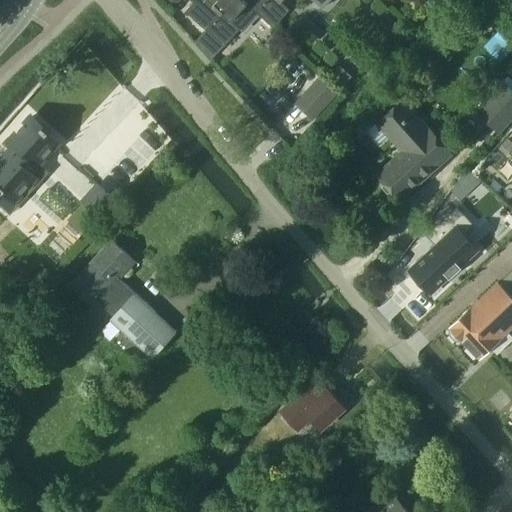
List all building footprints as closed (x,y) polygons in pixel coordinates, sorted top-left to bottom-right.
[(192,0),(198,5),(190,13),(207,29),(224,45),(241,27),(238,25),(232,19),(247,3),(256,11),(265,0),(192,0)] [(265,0),(256,11),(273,26),(288,9),(280,2),(281,0),(265,0)] [(312,0),(322,9),(331,0),(312,0)] [(476,111),(499,132),(511,118),(511,90),(503,82),(476,111)] [(452,154),(403,99),(376,123),(402,151),(376,174),(400,200),(452,154)] [(16,145),(0,161),(0,189),(3,192),(4,191),(14,200),(35,179),(29,173),(58,143),(48,133),(49,132),(42,126),(42,127),(31,118),(18,132),(11,139),(16,145)] [(467,169),(451,190),(460,200),(480,181),(471,173),(467,169)] [(80,207),(69,220),(83,233),(114,199),(98,185),(93,189),(94,190),(88,196),(87,196),(83,201),(84,202),(80,207)] [(447,277),(449,278),(460,267),(459,266),(477,250),(463,235),(473,225),(456,207),(425,235),(435,246),(408,270),(430,293),(447,277)] [(110,320),(152,358),(177,331),(116,275),(121,269),(125,273),(135,261),(111,239),(71,284),(91,302),(94,299),(114,317),(110,320)] [(511,297),(498,282),(449,327),(451,329),(451,334),(456,340),(461,340),(479,359),(511,327),(511,297)] [(281,411),(290,422),(297,430),(311,418),(320,428),(344,407),(319,378),(281,411)] [(112,383),(97,398),(107,407),(121,392),(112,383)] [(408,511),(395,497),(382,508),(378,503),(367,511),(408,511)]
